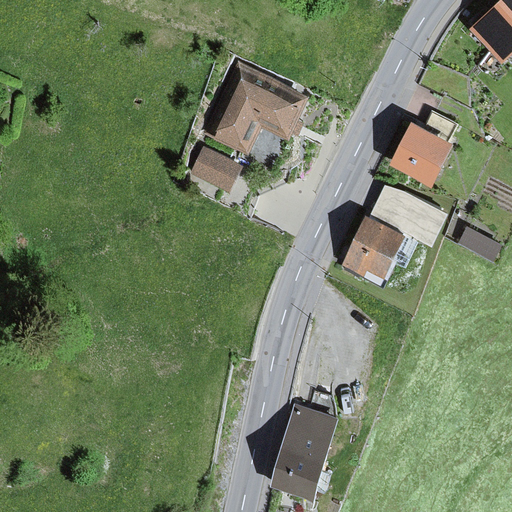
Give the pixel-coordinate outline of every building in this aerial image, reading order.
[(511,0),(502,0),(476,25),(507,57),(511,51),(511,0)] [(312,94),(238,63),(208,132),(251,151),(263,123),(293,136),(312,94)] [(435,109),(428,124),(453,137),(461,122),(435,109)] [(428,124),(415,118),(393,162),(435,184),(457,139),(453,137),(428,124)] [(244,164),(205,146),(192,173),(231,191),(244,164)] [(450,211),(387,182),(372,215),(409,231),(435,243),(450,211)] [(372,215),(368,213),(345,263),(368,274),(370,268),(389,276),(409,231),(372,215)] [(509,246),(470,226),(461,244),(500,264),(509,246)] [(338,418),(296,406),(274,481),(317,493),(338,418)]
